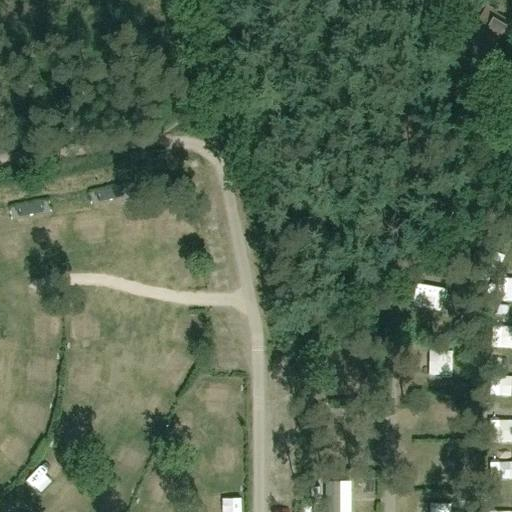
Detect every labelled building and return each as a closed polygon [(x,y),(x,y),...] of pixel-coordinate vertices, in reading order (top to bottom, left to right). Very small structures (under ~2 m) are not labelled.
[(468,37),(491,51),(509,21),(486,7),(468,37)] [(138,160),(119,162),(120,170),(139,167),(138,160)] [(81,168),(63,171),(64,178),(82,176),(81,168)] [(25,177),(7,179),(8,187),(26,184),(25,177)] [(108,191),(110,199),(121,197),(120,188),(108,191)] [(110,199),(108,191),(96,193),(98,201),(110,199)] [(29,206),(30,215),(42,212),(41,204),(29,206)] [(30,215),(29,206),(17,208),(19,217),(30,215)] [(85,212),(87,233),(103,231),(102,210),(85,212)] [(185,221),(171,229),(178,242),(192,235),(185,221)] [(4,251),(23,250),(22,227),(3,228),(4,251)] [(188,282),(187,294),(201,296),(202,284),(188,282)] [(211,298),(189,296),(188,316),(210,317),(211,298)] [(501,353),(511,352),(511,328),(500,330),(501,353)] [(430,387),(460,388),(461,363),(430,362),(430,387)] [(177,398),(189,390),(178,372),(166,380),(177,398)] [(33,395),(59,396),(60,375),(34,374),(33,395)] [(511,401),(511,378),(499,377),(497,400),(511,401)] [(212,407),(232,399),(227,385),(207,393),(212,407)] [(29,412),(27,434),(49,435),(50,414),(29,412)] [(456,436),(456,417),(439,416),(438,435),(456,436)] [(511,451),(511,428),(496,429),(497,452),(511,451)] [(149,441),(139,450),(151,466),(162,458),(149,441)] [(27,468),(28,450),(18,449),(17,467),(27,468)] [(433,456),(432,478),(447,478),(447,456),(433,456)] [(120,460),(105,469),(117,488),(132,478),(120,460)] [(511,487),(511,467),(495,468),(495,487),(511,487)] [(334,511),(343,511),(343,485),(334,486),(334,511)] [(345,486),(344,511),(356,511),(356,486),(345,486)]
